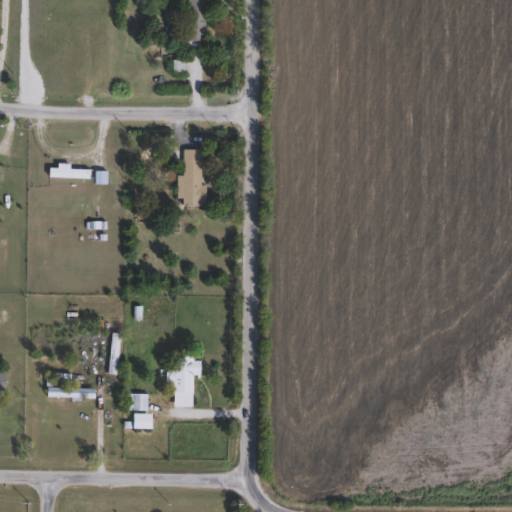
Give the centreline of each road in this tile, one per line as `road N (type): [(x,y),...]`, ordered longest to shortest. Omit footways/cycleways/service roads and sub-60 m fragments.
road 1 (tertiary): [(257,0),(253,470)]
road 2 (residential): [(255,116),(0,110)]
road 3 (residential): [(0,476),(253,470)]
